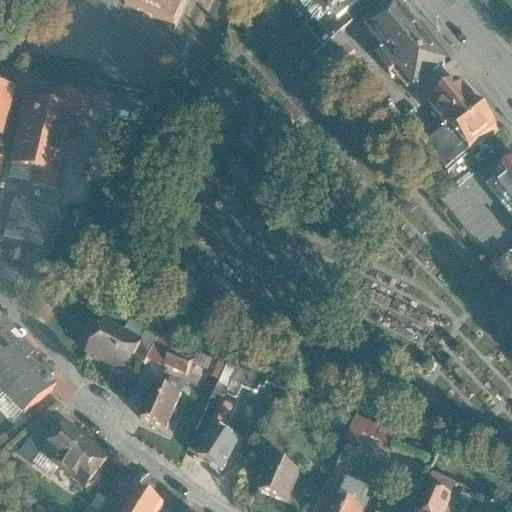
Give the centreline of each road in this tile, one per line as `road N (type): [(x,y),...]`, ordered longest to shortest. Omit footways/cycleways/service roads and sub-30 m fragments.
road 1 (residential): [(223,0),(124,209)]
road 2 (residential): [(92,425),(220,511)]
